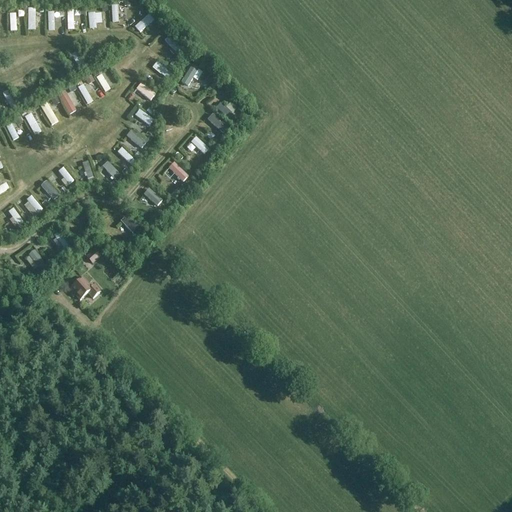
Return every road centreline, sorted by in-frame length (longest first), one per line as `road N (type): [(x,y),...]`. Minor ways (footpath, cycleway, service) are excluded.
road 1 (track): [(0,302),(61,300),(263,511)]
road 2 (track): [(92,331),(274,117)]
road 3 (track): [(0,208),(66,151),(151,58)]
road 4 (track): [(0,250),(18,247),(85,197),(117,203),(172,147)]
road 5 (track): [(0,48),(109,35),(143,43)]
